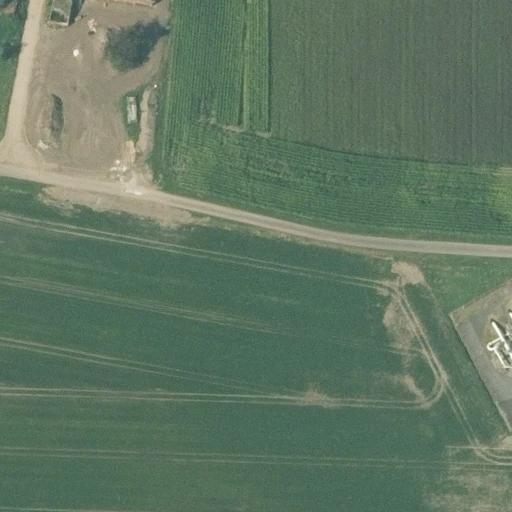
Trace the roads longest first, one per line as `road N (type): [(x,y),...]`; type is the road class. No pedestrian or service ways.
road 1 (unclassified): [(511,253),(341,240),(136,192)]
road 2 (track): [(136,192),(0,170)]
